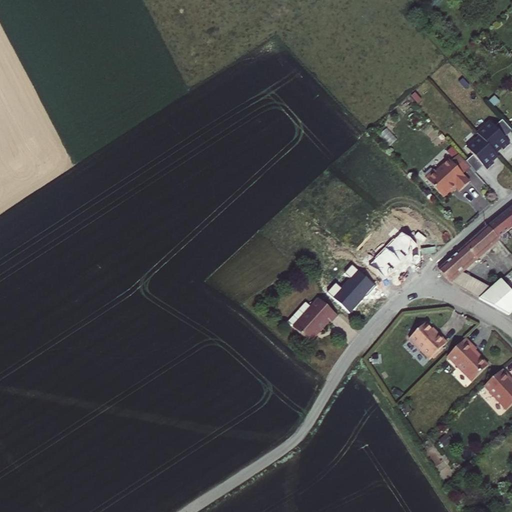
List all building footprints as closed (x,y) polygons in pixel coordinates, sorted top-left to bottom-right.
[(511,130),(503,121),(495,128),(505,139),(511,133),(511,130)] [(478,135),(481,138),(496,155),(502,149),(504,152),(511,145),(505,139),(495,128),(491,123),(478,135)] [(496,155),(481,138),(468,149),(475,157),(484,167),(488,171),(495,165),(493,163),(499,158),(496,155)] [(464,176),(472,169),(467,163),(454,149),(449,153),(456,160),(453,163),(464,176)] [(484,167),(475,157),(467,163),(472,169),(477,174),(484,167)] [(471,184),(464,176),(453,163),(451,161),(438,173),(436,171),(427,179),(445,199),(457,188),(461,193),(464,190),(471,184)] [(511,205),(485,228),(495,240),(509,229),(511,232),(511,205)] [(367,295),(403,255),(366,221),(323,267),(361,302),(367,295)] [(495,240),(485,228),(435,270),(447,283),(458,273),(495,240)] [(511,307),(511,269),(488,290),(458,273),(447,283),(504,315),(511,307)] [(330,320),(336,314),(318,297),(307,309),(302,304),(287,319),(293,324),(292,325),(308,340),(328,318),(330,320)] [(428,359),(445,342),(438,334),(435,331),(434,332),(424,322),(408,338),(428,359)] [(473,346),(464,337),(446,355),(470,381),(487,365),(473,351),(475,348),(473,346)] [(508,377),(501,369),(483,385),(505,409),(511,402),(511,384),(509,382),(511,380),(508,377)]
